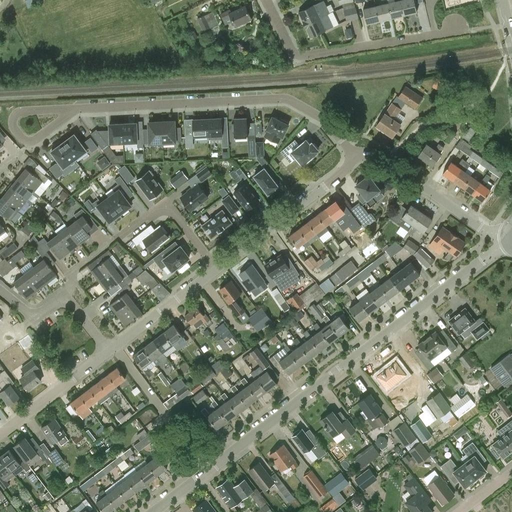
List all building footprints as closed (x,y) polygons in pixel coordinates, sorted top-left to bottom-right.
[(394,0),(395,2),(388,4),(391,18),(404,15),(400,1),(400,0),(394,0)] [(404,15),(417,12),(413,0),(403,0),(400,1),(404,15)] [(304,25),(328,14),(330,14),(324,1),(298,13),(304,25)] [(343,10),(355,7),(354,2),(342,4),(343,10)] [(391,18),(388,4),(375,7),(379,21),(391,18)] [(229,14),(230,16),(235,26),(251,19),(245,7),(229,14)] [(346,21),(358,18),(356,7),(355,7),(343,10),(346,21)] [(379,21),(375,7),(363,10),(366,24),(379,21)] [(203,32),(219,25),(213,12),(197,19),(203,32)] [(328,14),(304,25),(310,38),(333,27),(328,14)] [(191,40),(197,38),(193,31),(188,34),(191,40)] [(396,96),(392,103),(384,114),(376,126),(392,137),(400,125),(400,124),(402,122),(395,117),(401,109),(396,106),(400,99),(414,109),(422,97),(405,86),(398,97),(396,96)] [(272,117),(266,129),(268,130),(264,137),(278,143),(281,137),(282,137),(288,125),(287,125),(288,123),(281,119),(280,121),(272,117)] [(248,136),(255,136),(255,123),(247,123),(247,118),(234,118),(234,124),(232,124),(232,132),(234,132),(235,139),(248,138),(248,136)] [(221,119),(207,120),(208,136),(208,140),(227,139),(228,147),(228,130),(222,130),(221,119)] [(208,136),(207,120),(193,120),(194,137),(208,136)] [(181,142),(181,130),(175,131),(174,121),(161,122),(162,143),(175,143),(175,142),(181,142)] [(149,132),(143,132),(143,144),(149,143),(149,144),(162,143),(161,122),(148,123),(149,132)] [(143,132),(137,133),(136,123),(122,124),(123,143),(137,142),(137,148),(143,147),(143,144),(143,132)] [(123,143),(122,124),(109,125),(110,131),(97,131),(96,130),(91,134),(102,149),(110,143),(110,144),(123,143)] [(468,141),(475,131),(470,127),(463,137),(468,141)] [(448,143),(455,135),(447,129),(441,138),(448,143)] [(61,141),(75,160),(86,151),(86,150),(89,148),(92,152),(98,148),(90,138),(85,143),(82,145),(74,135),(69,138),(68,136),(61,141)] [(460,150),(463,145),(465,142),(461,139),(455,147),(460,150)] [(306,140),(299,146),(295,140),(285,148),(290,154),(288,155),(293,161),(296,158),(302,165),(304,163),(305,165),(311,160),(310,158),(316,153),(316,152),(318,151),(317,149),(318,148),(314,143),(312,144),(311,143),(309,145),(306,140)] [(75,160),(61,141),(55,146),(56,148),(51,152),(59,163),(56,165),(56,164),(50,168),(57,178),(63,174),(60,170),(63,168),(75,160)] [(432,166),(440,155),(439,154),(444,148),(438,144),(434,150),(426,145),(418,156),(432,166)] [(460,150),(469,157),(473,152),(463,145),(460,150)] [(473,152),(469,157),(479,164),(483,159),(473,152)] [(136,153),(136,161),(144,161),(144,153),(136,153)] [(104,156),(98,162),(104,169),(111,164),(104,156)] [(263,157),(256,157),(263,167),(268,163),(263,157)] [(453,180),(466,162),(462,159),(457,166),(451,162),(443,173),(453,180)] [(479,164),(489,171),(493,166),(483,159),(479,164)] [(453,180),(462,187),(471,176),(465,172),(470,164),(466,162),(453,180)] [(135,178),(125,165),(118,170),(128,183),(135,178)] [(196,174),(202,181),(212,174),(207,166),(196,174)] [(493,166),(489,171),(499,178),(503,173),(493,166)] [(36,168),(31,173),(26,168),(18,178),(34,191),(42,182),(44,183),(48,178),(36,168)] [(240,168),(235,171),(243,180),(247,177),(240,168)] [(268,195),(278,187),(264,168),(254,176),(268,195)] [(163,189),(154,178),(155,177),(151,171),(150,172),(149,171),(136,181),(150,199),(152,198),(153,199),(158,195),(157,194),(163,189)] [(187,179),(182,172),(170,181),(175,188),(187,179)] [(108,197),(120,214),(121,213),(122,214),(128,210),(127,208),(131,206),(120,191),(127,186),(120,176),(115,180),(118,184),(112,189),(115,193),(108,197)] [(371,196),(379,190),(368,176),(356,186),(367,199),(365,201),(370,207),(376,203),(371,196)] [(462,187),(472,194),(480,183),(471,176),(462,187)] [(34,191),(18,178),(10,188),(26,201),(34,191)] [(480,183),(472,194),(482,202),(490,190),(484,186),(488,181),(483,178),(480,183)] [(208,197),(198,185),(181,198),(190,211),(208,197)] [(240,199),(239,200),(242,205),(243,204),(248,210),(258,202),(245,185),(234,192),(240,199)] [(224,196),(229,193),(224,186),(219,190),(224,196)] [(26,201),(10,188),(2,198),(18,211),(26,201)] [(229,195),(221,201),(232,214),(240,208),(229,195)] [(120,214),(108,197),(101,203),(98,199),(92,204),(89,199),(84,203),(91,213),(98,207),(109,222),(113,219),(114,221),(120,216),(119,215),(120,214)] [(18,211),(2,198),(0,200),(0,212),(10,221),(18,211)] [(334,219),(337,223),(351,212),(344,203),(340,207),(335,201),(326,209),(334,219)] [(351,209),(365,227),(376,218),(372,213),(369,213),(368,213),(362,205),(361,205),(359,202),(351,209)] [(407,220),(413,225),(421,212),(411,205),(407,210),(401,205),(389,219),(402,227),(407,220)] [(68,228),(80,244),(90,236),(87,232),(92,228),(87,221),(91,218),(82,209),(79,211),(74,215),(78,220),(68,228)] [(317,216),(325,226),(334,219),(326,209),(317,216)] [(222,211),(202,226),(211,238),(218,233),(218,234),(225,229),(224,228),(231,223),(222,211)] [(423,232),(432,220),(421,212),(413,225),(407,232),(412,236),(417,228),(423,232)] [(325,226),(317,216),(308,223),(316,233),(319,237),(328,230),(325,226)] [(22,230),(29,236),(36,226),(29,220),(22,230)] [(316,233),(308,223),(299,230),(307,240),(316,233)] [(147,245),(152,252),(159,247),(158,246),(168,238),(165,234),(167,233),(162,226),(161,228),(160,227),(147,236),(143,231),(132,240),(137,245),(139,243),(143,249),(147,245)] [(454,235),(442,227),(433,240),(444,248),(454,235)] [(80,244),(68,228),(58,235),(70,252),(72,254),(75,251),(73,249),(80,244)] [(297,247),(302,243),(306,248),(310,245),(307,240),(299,230),(289,237),(297,247)] [(70,252),(58,235),(48,243),(47,243),(51,248),(60,259),(70,252)] [(456,256),(465,243),(454,235),(444,248),(449,252),(445,258),(449,261),(453,255),(456,256)] [(47,243),(48,243),(44,237),(34,245),(41,255),(51,248),(47,243)] [(413,254),(419,247),(408,239),(403,247),(413,254)] [(14,243),(4,251),(8,256),(18,248),(14,243)] [(387,252),(390,257),(391,257),(398,252),(392,244),(385,249),(387,252)] [(180,247),(169,255),(165,250),(153,259),(161,270),(167,265),(172,271),(189,258),(186,254),(187,253),(183,247),(181,248),(180,247)] [(420,261),(427,254),(421,247),(413,255),(420,261)] [(11,258),(15,262),(25,255),(21,250),(11,258)] [(91,271),(99,281),(115,269),(108,259),(112,255),(109,250),(98,258),(102,263),(91,271)] [(376,260),(380,265),(390,257),(387,252),(376,260)] [(434,261),(427,254),(420,261),(427,268),(434,261)] [(282,257),(281,255),(265,266),(272,278),(273,278),(279,287),(299,274),(286,255),(282,257)] [(17,265),(15,262),(11,258),(7,261),(9,264),(10,266),(12,269),(17,265)] [(322,271),(333,262),(330,258),(319,267),(322,271)] [(336,286),(360,267),(354,258),(330,277),(336,286)] [(0,270),(9,264),(7,261),(5,259),(0,262),(0,270)] [(47,284),(57,276),(44,260),(34,267),(47,284)] [(366,268),(369,272),(380,265),(376,260),(366,268)] [(409,282),(420,274),(410,262),(400,270),(409,282)] [(9,264),(0,270),(0,273),(3,277),(12,269),(10,266),(9,264)] [(140,265),(129,275),(134,279),(144,269),(140,265)] [(264,281),(263,281),(251,266),(240,274),(245,281),(243,282),(250,291),(256,286),(261,292),(268,287),(264,281)] [(47,284),(34,267),(24,275),(37,291),(38,293),(41,291),(40,289),(47,284)] [(359,280),(369,272),(366,268),(356,275),(359,280)] [(115,269),(99,281),(107,292),(118,283),(121,288),(127,284),(131,281),(128,275),(123,279),(115,269)] [(143,286),(147,283),(154,278),(145,270),(136,277),(143,286)] [(399,290),(409,282),(400,270),(390,278),(399,290)] [(26,299),(37,291),(24,275),(14,283),(26,299)] [(346,283),(349,288),(359,280),(356,275),(346,283)] [(389,298),(399,290),(390,278),(380,286),(389,298)] [(238,316),(244,311),(235,298),(240,294),(230,281),(219,290),(224,296),(223,297),(238,316)] [(304,303),(295,309),(297,312),(324,292),(316,283),(299,296),(304,303)] [(339,296),(349,288),(346,283),(335,291),(339,296)] [(110,305),(117,315),(134,303),(126,293),(131,289),(127,284),(121,288),(117,292),(121,297),(110,305)] [(159,299),(164,295),(156,286),(151,289),(159,299)] [(389,298),(380,286),(369,293),(379,306),(389,298)] [(271,291),(285,311),(291,307),(277,287),(271,291)] [(294,309),(295,309),(304,303),(299,296),(297,293),(288,300),(294,309)] [(369,313),(379,306),(369,293),(359,301),(369,313)] [(369,313),(359,301),(349,309),(358,321),(369,313)] [(125,326),(142,313),(134,303),(117,315),(125,326)] [(314,303),(309,307),(314,314),(319,310),(314,303)] [(191,325),(200,318),(205,324),(210,320),(205,313),(203,315),(197,307),(185,316),(191,325)] [(262,308),(248,319),(258,331),(271,321),(262,308)] [(459,333),(468,327),(477,339),(489,330),(480,317),(475,321),(474,321),(465,309),(465,308),(464,309),(450,320),(449,321),(458,333),(459,334),(459,333)] [(329,324),(338,336),(348,329),(339,316),(331,322),(327,316),(323,318),(328,325),(329,324)] [(227,321),(216,327),(222,337),(218,340),(224,350),(238,342),(227,321)] [(319,331),(329,344),(338,336),(329,324),(328,325),(321,330),(316,323),(313,326),(318,332),(319,331)] [(177,341),(183,337),(174,325),(164,333),(173,345),(173,344),(176,348),(180,345),(177,341)] [(309,339),(319,351),(329,344),(319,331),(318,332),(312,337),(307,330),(303,333),(308,340),(309,339)] [(436,331),(427,338),(439,354),(447,347),(451,353),(457,348),(447,335),(441,339),(436,331)] [(173,345),(164,333),(153,340),(162,353),(173,345)] [(299,346),(309,359),(319,351),(309,339),(308,340),(302,345),(297,338),(293,341),(298,347),(299,346)] [(434,366),(430,360),(439,354),(427,338),(418,345),(423,353),(418,357),(428,370),(434,366)] [(162,353),(153,340),(143,348),(152,360),(153,360),(157,365),(161,362),(157,356),(162,353)] [(290,354),(299,366),(309,359),(299,346),(298,347),(292,352),(287,345),(283,349),(288,355),(290,354)] [(270,364),(257,347),(251,352),(263,369),(270,364)] [(142,368),(152,360),(143,348),(133,356),(142,368)] [(280,362),(289,374),(299,366),(290,354),(288,355),(282,360),(277,353),(273,356),(278,363),(280,362)] [(459,359),(467,369),(474,363),(466,353),(459,359)] [(491,368),(506,388),(511,383),(511,356),(510,354),(491,368)] [(241,359),(233,366),(237,372),(246,365),(241,359)] [(220,360),(212,366),(217,372),(224,367),(220,360)] [(22,369),(26,375),(21,379),(29,390),(40,381),(34,372),(38,368),(33,361),(22,369)] [(406,375),(396,362),(377,377),(387,390),(406,375)] [(202,367),(206,372),(199,377),(204,384),(216,375),(207,363),(202,367)] [(227,366),(222,371),(227,378),(233,373),(227,366)] [(108,375),(116,386),(120,391),(129,385),(131,387),(135,384),(122,367),(118,370),(117,368),(108,375)] [(434,383),(443,376),(437,367),(427,375),(434,383)] [(0,393),(9,405),(19,398),(10,386),(14,383),(7,374),(6,372),(5,370),(0,373),(0,391),(1,393),(0,393)] [(257,379),(266,391),(276,383),(267,371),(259,377),(254,370),(250,373),(255,380),(257,379)] [(161,372),(158,374),(164,382),(167,380),(161,372)] [(116,386),(108,375),(98,382),(107,393),(116,386)] [(246,387),(247,386),(256,398),(266,391),(257,379),(255,380),(250,384),(244,377),(240,380),(246,387)] [(173,385),(176,390),(186,383),(183,379),(173,385)] [(193,394),(203,386),(198,380),(189,387),(193,394)] [(107,393),(98,382),(89,389),(97,400),(100,404),(110,397),(107,393)] [(237,394),(246,406),(256,398),(247,386),(246,387),(239,392),(234,385),(231,388),(235,395),(237,394)] [(89,389),(80,396),(88,407),(97,400),(89,389)] [(438,419),(452,409),(439,392),(426,402),(438,419)] [(476,402),(469,392),(462,398),(458,392),(450,398),(455,404),(451,407),(458,416),(476,402)] [(177,393),(163,403),(168,409),(181,399),(177,393)] [(227,401),(237,413),(246,406),(237,394),(235,395),(229,400),(224,393),(221,396),(225,402),(227,401)] [(380,411),(381,410),(370,395),(358,403),(369,418),(367,419),(374,429),(379,425),(374,419),(382,414),(380,411)] [(88,407),(80,396),(71,403),(83,419),(92,412),(88,407)] [(218,408),(227,421),(237,413),(227,401),(225,402),(220,407),(215,400),(211,403),(216,410),(218,408)] [(500,400),(495,404),(506,417),(510,414),(500,400)] [(124,415),(127,419),(133,415),(130,411),(128,412),(124,407),(120,409),(121,411),(124,415)] [(218,408),(216,410),(210,414),(205,408),(201,411),(206,417),(208,416),(217,428),(227,421),(218,408)] [(115,415),(121,423),(127,419),(124,415),(121,411),(115,415)] [(346,437),(355,431),(347,420),(341,424),(332,412),(320,421),(326,428),(325,429),(324,432),(326,435),(329,435),(331,434),(332,437),(341,430),(346,437)] [(380,427),(388,422),(382,414),(374,419),(379,425),(380,427)] [(61,445),(68,441),(64,436),(66,435),(55,419),(41,428),(52,444),(58,440),(61,445)] [(433,436),(420,419),(411,425),(423,443),(433,436)] [(492,451),(496,456),(497,458),(500,455),(503,459),(511,451),(511,420),(498,432),(502,437),(492,445),(495,449),(492,451)] [(416,438),(404,422),(392,430),(404,447),(416,438)] [(458,438),(469,429),(465,424),(454,433),(458,438)] [(105,429),(108,433),(114,430),(111,425),(105,429),(106,429),(105,429)] [(108,433),(105,429),(100,433),(103,437),(108,433)] [(319,443),(314,436),(309,439),(305,433),(302,429),(300,431),(298,430),(293,433),(295,435),(292,437),(304,452),(310,448),(319,459),(326,453),(319,443)] [(140,441),(148,434),(145,430),(137,436),(140,441)] [(71,437),(76,444),(84,438),(79,431),(71,437)] [(375,440),(381,448),(389,443),(383,435),(375,440)] [(23,469),(26,472),(31,468),(26,461),(37,453),(25,437),(14,446),(21,456),(17,459),(21,465),(23,469)] [(144,445),(140,441),(134,446),(137,450),(144,445)] [(424,460),(430,455),(420,442),(408,451),(412,455),(417,451),(424,460)] [(469,459),(464,464),(475,479),(479,477),(480,479),(484,476),(483,474),(486,471),(481,464),(486,460),(472,442),(462,450),(469,459)] [(106,457),(117,449),(114,444),(102,452),(106,457)] [(375,444),(355,458),(362,467),(382,454),(375,444)] [(270,455),(270,456),(281,471),(290,465),(293,469),(298,466),(295,462),(283,445),(270,455)] [(124,453),(126,456),(127,458),(133,453),(130,448),(124,453)] [(64,461),(61,456),(56,449),(48,455),(49,456),(56,466),(64,461)] [(23,469),(21,465),(17,459),(9,450),(0,456),(15,475),(23,469)] [(38,455),(43,462),(48,458),(43,451),(38,455)] [(15,475),(0,456),(0,483),(4,489),(9,485),(6,482),(15,475)] [(117,466),(123,461),(120,456),(113,461),(117,466)] [(158,456),(157,456),(148,464),(157,476),(167,468),(158,456)] [(472,482),(475,479),(464,464),(458,468),(450,459),(440,466),(454,485),(459,480),(465,487),(468,485),(470,487),(474,484),(472,482)] [(103,469),(107,474),(117,466),(113,461),(103,469)] [(259,463),(249,470),(264,490),(274,482),(259,463)] [(146,484),(157,476),(148,464),(137,472),(146,484)] [(363,490),(377,479),(369,468),(355,479),(363,490)] [(97,481),(107,474),(103,469),(93,477),(97,481)] [(136,491),(146,484),(137,472),(127,479),(136,491)] [(349,483),(341,473),(325,485),(333,495),(349,483)] [(303,477),(317,494),(325,488),(317,478),(313,482),(306,474),(303,477)] [(97,481),(93,477),(83,484),(86,489),(97,481)] [(437,498),(437,497),(443,504),(454,496),(439,477),(428,485),(434,493),(433,493),(437,498)] [(126,499),(136,491),(127,479),(117,487),(126,499)] [(231,508),(243,499),(234,487),(229,479),(216,488),(231,508)] [(244,479),(234,487),(243,499),(250,494),(253,491),(244,479)] [(421,500),(419,498),(425,494),(413,479),(404,486),(413,497),(406,502),(413,511),(431,511),(422,499),(421,500)] [(277,486),(285,497),(290,493),(282,482),(277,486)] [(116,507),(126,499),(117,487),(107,495),(116,507)] [(256,488),(253,491),(250,494),(260,508),(267,503),(256,488)] [(96,503),(103,511),(109,511),(116,507),(107,495),(103,490),(99,493),(102,498),(96,503)] [(342,491),(334,494),(338,504),(346,501),(342,491)] [(48,492),(43,496),(46,501),(52,497),(48,492)] [(323,511),(326,511),(338,504),(334,498),(320,507),(323,511)] [(195,511),(214,511),(206,501),(194,510),(195,511)]
